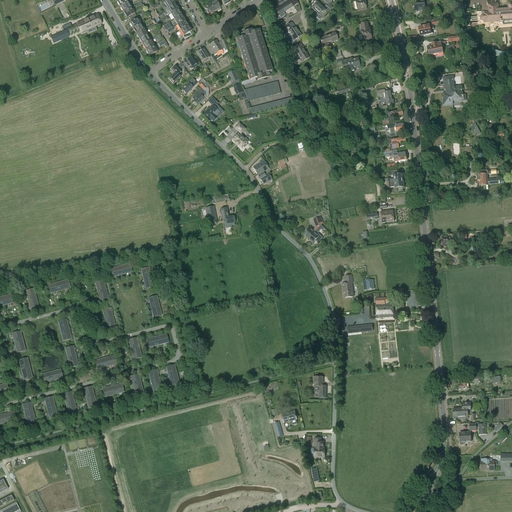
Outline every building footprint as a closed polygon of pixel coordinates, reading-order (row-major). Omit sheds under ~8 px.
[(172,0),(169,0),(164,3),(168,9),(175,4),(172,0)] [(213,2),(210,4),(214,12),(217,10),(217,12),(220,10),(220,9),(220,8),(215,0),(213,0),(212,1),(213,2)] [(295,0),(284,0),(274,7),(277,12),(274,13),(276,18),(276,19),(277,19),(278,19),(278,20),(279,20),(279,19),(280,19),(285,15),(283,12),(297,3),(295,0)] [(323,0),(328,4),(325,6),(330,10),(332,8),(331,6),(333,4),(331,2),(333,0),(323,0)] [(355,0),(356,1),(355,1),(357,11),(366,9),(364,0),(355,0)] [(424,4),(415,4),(415,11),(425,11),(425,6),(428,6),(428,8),(435,7),(435,6),(438,6),(437,1),(434,1),(434,0),(423,1),(424,4)] [(482,15),(481,16),(481,19),(482,20),(484,21),(484,22),(498,21),(498,22),(503,22),(503,20),(511,19),(511,0),(511,5),(510,5),(509,5),(508,6),(508,7),(508,8),(508,9),(498,10),(497,4),(488,5),(489,12),(484,12),(484,13),(482,15)] [(128,3),(120,7),(123,13),(131,8),(128,3)] [(317,3),(311,8),(317,14),(315,16),(320,21),(322,18),(320,16),(325,11),(327,13),(329,11),(325,7),(323,9),(317,3)] [(175,4),(168,9),(171,14),(179,9),(175,4)] [(206,4),(203,6),(208,15),(214,12),(210,4),(206,6),(206,4)] [(131,8),(123,13),(127,18),(135,14),(131,8)] [(179,9),(171,14),(174,19),(182,15),(179,9)] [(97,15),(77,24),(81,33),(101,24),(97,15)] [(182,15),(174,19),(177,25),(185,20),(182,15)] [(138,19),(130,23),(133,29),(141,24),(138,19)] [(185,20),(177,25),(180,30),(188,26),(185,20)] [(423,28),(419,28),(419,29),(418,29),(418,30),(418,31),(419,31),(420,36),(431,34),(430,30),(434,29),(433,26),(441,24),(440,21),(432,22),(432,25),(423,27),(423,28)] [(172,28),(169,23),(163,26),(166,31),(167,31),(172,28)] [(292,23),(285,27),(288,33),(289,32),(294,40),(301,36),(296,27),(295,28),(292,23)] [(367,23),(361,24),(362,30),(361,30),(363,40),(372,39),(370,29),(369,29),(367,23)] [(141,24),(133,29),(136,34),(144,30),(141,24)] [(188,26),(180,30),(184,36),(183,36),(185,40),(192,36),(190,32),(191,31),(188,26)] [(66,30),(56,34),(59,41),(69,37),(66,30)] [(144,30),(136,34),(140,40),(147,35),(144,30)] [(245,37),(242,38),(237,39),(250,80),(257,78),(258,80),(271,76),(269,72),(272,71),(259,30),(253,32),(252,30),(243,33),(245,37)] [(335,33),(320,38),(323,46),(338,40),(335,33)] [(147,35),(140,40),(143,45),(151,41),(147,35)] [(216,41),(210,45),(212,48),(211,49),(215,55),(224,49),(225,51),(228,50),(224,40),(221,41),(221,42),(219,44),(216,41)] [(151,41),(143,45),(146,51),(154,46),(151,41)] [(431,47),(428,48),(429,56),(438,54),(438,55),(439,55),(440,55),(441,55),(442,55),(442,54),(443,54),(443,53),(441,46),(445,45),(445,42),(431,45),(431,47)] [(300,44),(293,49),(301,63),(309,58),(300,44)] [(154,46),(146,51),(149,56),(157,52),(154,46)] [(490,50),(490,51),(490,52),(491,52),(491,53),(492,53),(493,53),(492,55),(493,56),(494,56),(496,57),(497,57),(499,58),(500,58),(501,58),(502,58),(504,58),(504,57),(506,57),(506,58),(511,58),(510,57),(511,56),(511,51),(511,52),(510,52),(510,51),(510,50),(509,49),(508,49),(507,49),(506,49),(506,50),(505,51),(505,52),(504,52),(502,52),(500,51),(499,51),(498,51),(497,50),(495,50),(495,49),(494,49),(494,48),(493,48),(492,48),(491,48),(491,49),(490,49),(490,50)] [(200,50),(196,52),(199,56),(203,62),(209,57),(204,49),(200,51),(200,50)] [(185,62),(182,64),(188,73),(190,71),(194,69),(193,69),(192,67),(198,64),(193,56),(187,60),(189,62),(185,64),(185,62)] [(343,59),(337,61),(338,64),(342,63),(344,71),(350,69),(350,72),(354,71),(354,70),(361,68),(358,59),(352,61),(351,59),(344,61),(343,59)] [(169,78),(174,83),(180,77),(178,75),(181,72),(175,66),(171,70),(174,72),(175,71),(177,73),(176,73),(175,72),(169,78)] [(234,71),(227,74),(231,84),(230,85),(231,86),(240,82),(239,80),(238,80),(234,71)] [(444,78),(444,79),(445,79),(446,89),(448,90),(448,93),(443,94),(444,100),(443,100),(444,106),(449,105),(449,102),(461,100),(461,101),(466,101),(465,95),(463,96),(462,87),(454,88),(453,77),(444,78)] [(202,79),(198,83),(200,85),(199,86),(201,88),(206,83),(202,79)] [(188,84),(182,90),(186,94),(197,84),(193,80),(188,84)] [(206,83),(201,88),(203,90),(206,87),(207,88),(210,85),(207,82),(206,83)] [(234,87),(237,94),(240,93),(240,94),(242,99),(245,98),(240,85),(234,87)] [(194,96),(192,98),(194,100),(193,102),(197,106),(206,97),(206,94),(204,91),(203,92),(200,89),(194,96)] [(391,92),(385,93),(384,90),(376,91),(377,97),(385,96),(387,106),(394,104),(391,92)] [(212,106),(204,114),(209,119),(210,118),(213,122),(217,118),(216,116),(219,113),(221,115),(224,112),(217,105),(218,104),(214,100),(211,103),(213,104),(214,104),(216,106),(214,108),(212,106)] [(388,114),(389,119),(392,118),(392,120),(398,118),(397,117),(403,115),(401,110),(388,114)] [(403,124),(397,125),(396,123),(388,125),(388,129),(391,129),(392,134),(390,135),(390,138),(396,137),(395,134),(394,134),(394,132),(404,130),(403,124)] [(239,124),(234,128),(239,133),(232,140),(235,143),(234,144),(237,146),(238,146),(241,149),(242,147),(243,148),(245,148),(247,146),(247,145),(245,144),(247,143),(246,142),(247,141),(240,134),(244,129),(239,124)] [(405,138),(387,140),(388,144),(390,144),(391,149),(399,148),(398,145),(406,144),(405,138)] [(405,154),(397,155),(397,150),(384,152),(385,158),(393,156),(394,163),(406,161),(407,159),(407,157),(406,157),(406,156),(405,156),(405,154)] [(280,170),(286,167),(283,159),(277,162),(280,170)] [(265,176),(263,172),(269,169),(263,160),(259,163),(259,164),(253,168),(263,185),(272,180),(268,174),(265,176)] [(393,176),(394,179),(390,180),(390,179),(384,179),(384,183),(403,181),(402,175),(397,175),(397,171),(391,172),(391,176),(393,176)] [(487,171),(481,171),(481,175),(478,175),(479,186),(488,186),(488,185),(499,184),(498,178),(487,179),(487,175),(487,171)] [(402,188),(404,188),(403,181),(384,183),(384,188),(394,187),(395,189),(398,188),(398,192),(403,191),(402,188)] [(208,224),(217,222),(214,207),(205,209),(208,224)] [(234,223),(233,217),(228,218),(226,209),(220,210),(222,222),(225,221),(225,222),(224,223),(225,229),(231,228),(230,226),(234,225),(234,223)] [(394,222),(393,211),(380,212),(382,223),(394,222)] [(319,217),(313,220),(315,226),(322,223),(319,217)] [(314,233),(308,240),(313,244),(315,241),(318,243),(322,238),(320,236),(317,234),(321,230),(322,229),(323,230),(325,229),(321,225),(319,228),(317,230),(314,233)] [(307,232),(303,235),(308,240),(314,233),(308,227),(305,231),(307,232)] [(450,236),(441,237),(441,242),(440,242),(441,244),(441,245),(442,245),(442,247),(446,247),(446,245),(450,244),(450,236)] [(110,269),(112,277),(132,272),(130,264),(110,269)] [(141,270),(146,288),(146,289),(154,287),(149,268),(141,270)] [(345,277),(346,284),(342,285),(343,294),(344,294),(344,298),(353,297),(352,284),(353,284),(352,276),(345,277)] [(369,279),(365,280),(365,281),(366,281),(367,290),(374,289),(373,280),(370,281),(369,279)] [(49,285),(51,293),(70,288),(68,280),(49,285)] [(100,301),(108,299),(103,280),(95,282),(100,301)] [(33,289),(26,291),(31,311),(39,309),(33,289)] [(0,306),(13,303),(10,295),(0,297),(0,306)] [(156,296),(148,298),(153,318),(161,316),(156,296)] [(392,298),(376,299),(377,318),(394,317),(393,304),(385,305),(385,303),(392,302),(392,298)] [(107,330),(115,328),(110,308),(102,310),(107,330)] [(63,341),(71,339),(66,320),(58,322),(63,341)] [(368,326),(347,328),(348,334),(368,331),(368,326)] [(20,332),(12,334),(17,353),(25,351),(20,332)] [(147,340),(149,348),(168,343),(166,335),(147,340)] [(128,340),(133,358),(134,360),(141,358),(136,338),(128,340)] [(73,346),(65,349),(70,368),(78,366),(78,365),(77,362),(74,350),(73,348),(73,346)] [(95,361),(97,369),(116,364),(114,356),(95,361)] [(27,358),(19,360),(19,362),(20,365),(23,375),(23,378),(24,380),(32,378),(27,358)] [(174,365),(166,367),(171,387),(179,385),(174,365)] [(61,370),(41,375),(43,383),(45,383),(47,382),(57,379),(59,379),(61,378),(63,378),(61,370)] [(153,391),(161,389),(156,370),(148,372),(153,391)] [(138,375),(130,377),(135,396),(143,394),(138,375)] [(467,377),(467,379),(461,379),(461,385),(459,385),(459,390),(469,389),(468,385),(471,385),(471,382),(480,382),(480,376),(467,377)] [(319,399),(326,399),(326,386),(322,386),(323,378),(313,377),(313,383),(315,383),(314,387),(318,387),(318,389),(320,389),(319,399)] [(0,385),(0,394),(9,392),(7,384),(0,385)] [(124,392),(122,384),(102,389),(104,397),(124,392)] [(83,389),(85,394),(89,408),(96,406),(91,387),(83,389)] [(68,414),(76,412),(72,397),(71,392),(63,394),(68,414)] [(52,397),(44,399),(45,403),(49,419),(57,417),(52,397)] [(35,422),(31,407),(30,403),(22,405),(27,424),(35,422)] [(462,408),(453,409),(453,412),(457,412),(457,413),(460,413),(460,414),(468,414),(467,410),(471,410),(470,403),(462,403),(462,408)] [(297,423),(296,420),(297,420),(294,411),(281,415),(284,423),(291,421),(292,425),(293,425),(296,425),(297,423)] [(0,424),(16,420),(14,412),(3,415),(0,415),(0,424)] [(279,422),(274,424),(274,426),(276,432),(278,437),(278,438),(282,436),(279,422)] [(500,423),(493,429),(496,432),(503,426),(500,423)] [(478,435),(486,434),(486,424),(478,424),(478,435)] [(464,444),(464,443),(471,442),(470,433),(459,433),(460,443),(460,444),(461,445),(463,445),(464,444)] [(315,449),(311,449),(311,457),(314,457),(314,459),(320,459),(320,458),(324,458),(325,451),(323,451),(324,443),(321,443),(321,439),(315,439),(315,443),(315,449)] [(480,462),(480,465),(479,465),(479,468),(480,468),(480,470),(487,470),(487,471),(494,471),(494,466),(495,465),(495,462),(494,462),(491,462),(491,460),(485,460),(485,462),(480,462)] [(47,511),(38,493),(35,493),(33,493),(31,495),(30,497),(36,511),(47,511)] [(11,495),(0,500),(0,507),(14,501),(11,495)] [(20,511),(21,511),(16,503),(0,510),(0,511),(20,511)]
